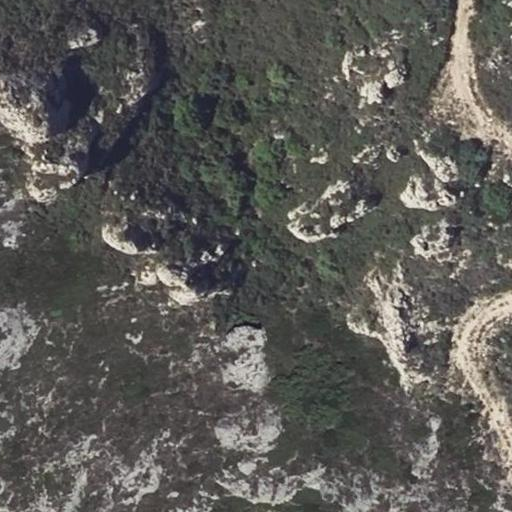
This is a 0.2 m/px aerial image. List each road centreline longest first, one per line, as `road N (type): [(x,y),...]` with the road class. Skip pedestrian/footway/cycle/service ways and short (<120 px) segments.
road 1 (track): [(511,309),(476,327),(469,370),(511,450)]
road 2 (track): [(468,0),(465,56),(478,101),(511,134)]
